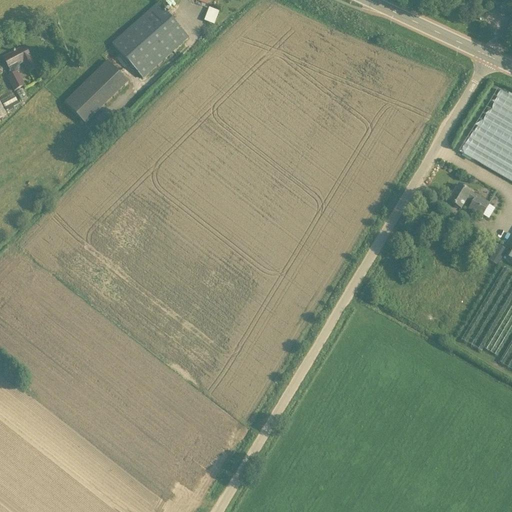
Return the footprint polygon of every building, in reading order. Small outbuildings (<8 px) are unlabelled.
[(159,5),(112,46),(142,80),(188,39),(159,5)] [(205,21),(215,24),(220,10),(210,7),(205,21)] [(23,62),(29,73),(36,69),(25,46),(3,58),(9,69),(10,71),(10,73),(11,76),(7,78),(14,91),(25,86),(18,74),(20,66),(19,65),(23,62)] [(84,125),(128,83),(107,61),(64,103),(84,125)] [(17,104),(5,110),(0,100),(0,118),(7,114),(7,113),(19,106),(17,104)] [(469,210),(482,218),(490,204),(477,196),(476,197),(470,194),(471,193),(458,186),(448,203),(461,210),(468,199),(473,203),(469,210)] [(497,265),(504,253),(497,249),(490,261),(497,265)]
